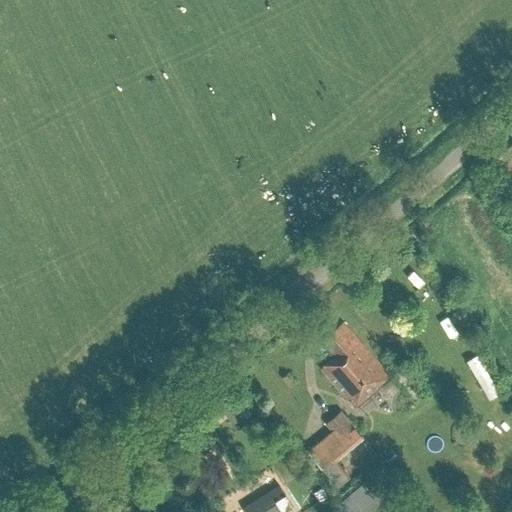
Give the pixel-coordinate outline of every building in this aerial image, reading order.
[(354,405),(389,376),(342,320),(320,338),(334,355),(321,365),(354,405)] [(281,377),(289,386),(296,380),(288,371),(281,377)] [(305,452),(334,488),(347,478),(333,461),(361,439),(352,428),(352,427),(338,410),(323,423),(330,432),(305,452)] [(329,511),(366,511),(377,503),(359,483),(329,511)] [(284,511),(293,507),(278,485),(242,508),(244,511),(284,511)]
